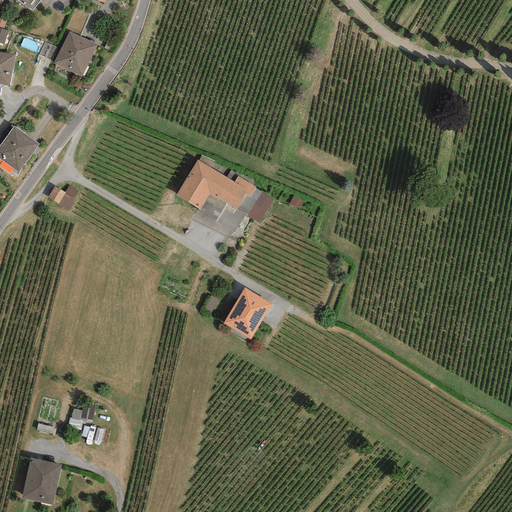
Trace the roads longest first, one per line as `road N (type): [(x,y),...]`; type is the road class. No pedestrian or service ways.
road 1 (tertiary): [(143,0),(117,63),(0,225)]
road 2 (track): [(511,79),(500,67),(450,61),(390,40),(350,0)]
